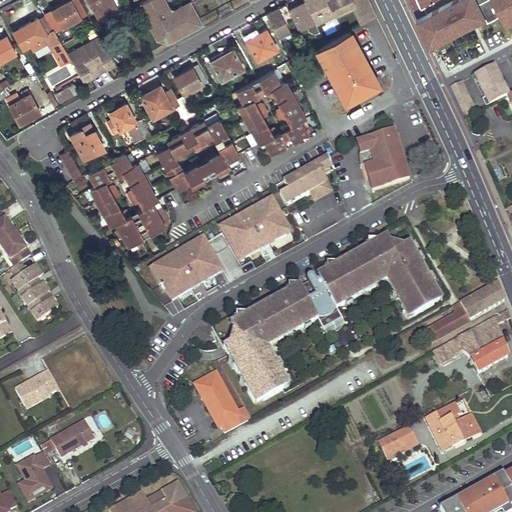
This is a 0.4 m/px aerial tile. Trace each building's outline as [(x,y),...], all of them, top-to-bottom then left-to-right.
[(87,13),(79,0),(68,0),(52,10),(62,27),(87,13)] [(89,0),(99,17),(117,7),(112,0),(89,0)] [(141,0),(139,1),(144,9),(141,10),(148,23),(151,22),(156,31),(154,32),(156,37),(169,41),(174,38),(172,36),(182,30),(177,20),(177,19),(157,13),(159,8),(167,4),(168,1),(167,0),(141,0)] [(183,2),(179,5),(183,16),(190,29),(196,26),(195,23),(203,19),(192,0),(185,5),(183,2)] [(286,3),(278,7),(285,21),(294,17),(300,30),(307,26),(309,31),(315,34),(319,32),(315,22),(305,0),(289,8),(286,3)] [(304,0),(305,0),(315,22),(335,13),(329,0),(328,0),(304,0)] [(328,0),(329,0),(335,13),(354,5),(351,0),(328,0)] [(351,0),(354,5),(361,22),(376,14),(369,0),(351,0)] [(408,0),(414,10),(434,0),(408,0)] [(455,0),(418,20),(428,39),(433,36),(437,44),(447,39),(445,34),(453,30),(455,35),(472,26),(470,22),(485,14),(488,18),(489,21),(502,14),(505,21),(511,17),(511,0),(482,0),(479,1),(478,0),(455,0)] [(177,20),(182,30),(183,33),(190,29),(183,16),(179,7),(179,5),(171,9),(168,1),(167,4),(159,8),(157,13),(177,19),(177,20)] [(278,7),(266,14),(278,36),(290,30),(285,21),(278,7)] [(62,27),(52,10),(45,14),(45,15),(54,31),(62,27)] [(470,22),(472,26),(488,18),(485,14),(470,22)] [(38,19),(37,18),(20,28),(35,55),(49,48),(59,65),(70,58),(69,57),(67,54),(54,31),(45,15),(38,19)] [(257,32),(255,28),(242,35),(245,39),(257,32)] [(277,48),(266,28),(257,32),(245,39),(257,59),(277,48)] [(357,43),(350,29),(346,31),(354,44),(357,43)] [(183,33),(182,30),(172,36),(174,38),(183,33)] [(445,34),(447,39),(455,35),(453,30),(445,34)] [(354,44),(346,31),(318,47),(325,59),(322,61),(327,70),(330,69),(335,78),(332,80),(337,89),(341,88),(348,101),(376,86),(369,72),(372,71),(367,61),(364,62),(358,54),(362,52),(357,43),(354,44)] [(0,61),(16,53),(6,36),(0,39),(0,61)] [(433,36),(428,39),(431,47),(437,44),(433,36)] [(92,40),(76,49),(77,53),(69,57),(70,58),(82,79),(90,74),(92,78),(108,69),(106,65),(114,61),(102,39),(94,44),(92,40)] [(325,59),(318,47),(315,48),(322,61),(325,59)] [(243,67),(232,49),(225,53),(212,60),(211,61),(221,79),(243,67)] [(225,53),(223,50),(211,57),(212,60),(225,53)] [(367,61),(362,52),(358,54),(364,62),(367,61)] [(122,60),(119,54),(114,57),(117,62),(122,60)] [(114,61),(106,65),(108,69),(116,64),(114,61)] [(208,81),(198,64),(174,77),(184,96),(193,92),(190,87),(199,82),(201,87),(204,85),(204,84),(208,81)] [(502,79),(494,64),(473,75),(484,96),(494,91),(492,85),(502,79)] [(279,83),(272,70),(237,90),(244,102),(239,105),(245,117),(243,118),(250,131),(252,130),(258,142),(264,139),(271,151),(265,154),(267,158),(287,147),(279,133),(274,131),(272,133),(263,116),(264,115),(266,109),(260,107),(258,108),(254,100),(260,97),(255,88),(262,84),(266,93),(272,95),(274,93),(283,110),(281,111),(280,118),(285,119),(287,118),(292,126),(286,129),(293,143),(313,133),(311,129),(306,132),(299,119),(304,117),(298,104),(299,103),(293,91),(291,92),(284,80),(279,83)] [(379,84),(372,71),(369,72),(376,86),(379,84)] [(494,91),(505,85),(502,79),(492,85),(494,91)] [(0,89),(9,85),(7,80),(0,84),(0,89)] [(476,111),(462,81),(450,87),(465,117),(476,111)] [(201,87),(199,82),(190,87),(193,92),(201,87)] [(77,91),(73,84),(69,86),(68,85),(56,93),(60,100),(77,91)] [(172,107),(159,84),(151,89),(146,91),(140,95),(153,117),(172,107)] [(262,84),(255,88),(260,97),(266,93),(262,84)] [(506,96),(510,94),(505,85),(494,91),(484,96),(489,105),(506,96)] [(348,101),(341,88),(337,89),(345,102),(348,101)] [(0,98),(8,94),(5,89),(0,91),(0,98)] [(18,124),(40,112),(29,93),(27,95),(25,90),(20,93),(23,97),(8,105),(18,124)] [(197,112),(193,104),(188,106),(182,96),(177,99),(181,105),(187,117),(197,112)] [(136,121),(126,103),(110,111),(113,118),(107,121),(114,133),(126,126),(134,143),(144,137),(146,140),(152,137),(141,118),(136,121)] [(187,117),(181,105),(174,109),(181,121),(187,117)] [(387,121),(384,116),(375,122),(378,127),(387,121)] [(239,153),(219,117),(207,125),(203,118),(166,139),(169,145),(156,152),(176,188),(189,181),(193,188),(206,181),(201,171),(202,170),(203,168),(201,163),(189,170),(185,173),(182,167),(174,172),(170,165),(178,160),(180,155),(179,153),(195,144),(196,146),(202,147),(204,141),(203,140),(211,135),(214,141),(223,136),(227,142),(218,147),(221,153),(216,155),(205,161),(207,165),(210,166),(212,165),(217,175),(230,168),(226,160),(239,153)] [(103,146),(89,121),(79,127),(80,129),(71,134),(72,137),(83,157),(103,146)] [(286,129),(279,133),(287,147),(293,143),(286,129)] [(407,172),(394,129),(382,132),(382,134),(357,142),(360,153),(358,155),(358,157),(359,163),(364,179),(368,179),(371,190),(408,179),(406,172),(407,172)] [(348,145),(343,135),(340,137),(345,146),(348,145)] [(223,136),(214,141),(218,147),(227,142),(223,136)] [(68,150),(60,154),(74,180),(82,176),(68,150)] [(207,155),(205,161),(216,155),(214,151),(207,155)] [(131,164),(124,152),(89,172),(95,184),(90,186),(97,199),(95,200),(102,213),(104,212),(111,224),(116,221),(120,227),(116,230),(120,235),(125,236),(129,244),(143,235),(131,213),(124,210),(122,210),(114,195),(115,194),(117,188),(110,186),(109,187),(105,179),(110,176),(105,168),(112,164),(116,172),(122,174),(124,173),(133,190),(131,190),(130,197),(136,199),(138,198),(143,206),(137,209),(150,232),(170,221),(167,217),(162,220),(157,212),(163,208),(160,204),(155,208),(151,201),(157,198),(151,187),(153,186),(146,173),(143,174),(137,161),(131,164)] [(330,193),(324,176),(333,172),(327,156),(285,180),(290,189),(281,194),(286,204),(310,192),(315,201),(330,193)] [(182,167),(178,160),(170,165),(174,172),(182,167)] [(189,170),(201,163),(194,161),(187,165),(189,170)] [(205,161),(201,163),(203,168),(202,170),(210,166),(207,165),(205,161)] [(110,176),(116,172),(112,164),(105,168),(110,176)] [(210,166),(202,170),(201,171),(206,181),(217,175),(212,165),(210,166)] [(239,262),(291,233),(272,199),(220,228),(239,262)] [(163,208),(157,212),(162,220),(167,217),(163,208)] [(137,209),(131,213),(143,235),(150,232),(137,209)] [(20,263),(31,256),(19,238),(13,230),(0,212),(0,246),(14,268),(20,263)] [(15,228),(13,230),(19,238),(21,237),(15,228)] [(324,329),(343,319),(337,309),(377,287),(375,284),(382,280),(384,283),(389,284),(404,312),(411,308),(416,317),(435,306),(433,304),(442,299),(433,283),(430,285),(427,278),(430,277),(422,263),(419,265),(416,258),(418,257),(410,243),(404,246),(391,244),(387,237),(380,242),(369,239),(367,249),(370,255),(362,259),(359,253),(339,264),(329,262),(327,271),(319,276),(320,278),(317,280),(316,278),(313,276),(311,276),(310,277),(308,279),(309,282),(310,285),(302,289),(301,286),(291,283),(288,293),(260,309),(263,315),(257,318),(253,312),(248,316),(238,313),(236,322),(231,325),(234,330),(231,343),(223,347),(231,360),(235,358),(238,365),(235,367),(242,381),(246,379),(250,386),(246,388),(255,403),(263,399),(265,401),(284,390),(279,381),(285,378),(270,350),(272,345),(270,343),(277,339),(279,342),(319,319),(324,329)] [(172,301),(223,272),(204,238),(192,245),(194,247),(178,255),(177,253),(150,268),(160,286),(163,284),(172,301)] [(370,255),(367,249),(359,253),(362,259),(370,255)] [(419,265),(422,263),(425,262),(422,255),(418,257),(416,258),(419,265)] [(14,268),(10,271),(14,277),(10,280),(18,291),(17,291),(37,320),(58,306),(48,291),(49,290),(42,281),(40,282),(37,277),(39,276),(32,265),(25,270),(20,263),(14,268)] [(430,285),(433,283),(436,281),(433,275),(430,277),(427,278),(430,285)] [(505,301),(497,282),(460,302),(462,306),(455,310),(454,314),(424,330),(431,343),(465,324),(464,323),(505,301)] [(409,321),(416,317),(411,308),(404,312),(409,321)] [(260,309),(253,312),(257,318),(263,315),(260,309)] [(0,338),(12,332),(0,311),(0,338)] [(511,319),(508,311),(450,343),(453,351),(455,350),(457,355),(462,351),(471,359),(478,373),(508,356),(497,325),(511,319)] [(443,356),(453,351),(450,343),(440,349),(443,356)] [(235,358),(231,360),(228,362),(232,369),(235,367),(238,365),(235,358)] [(49,371),(15,390),(26,410),(51,396),(50,394),(58,389),(49,371)] [(216,374),(194,386),(199,395),(203,393),(208,402),(204,404),(218,428),(220,427),(224,434),(241,424),(237,418),(240,417),(216,374)] [(290,387),(285,378),(279,381),(284,390),(290,387)] [(246,379),(242,381),(239,383),(243,389),(246,388),(250,386),(246,379)] [(203,393),(199,395),(204,404),(208,402),(203,393)] [(477,426),(472,415),(460,421),(457,416),(460,414),(455,404),(427,419),(443,452),(472,437),(469,430),(477,426)] [(95,438),(85,421),(51,440),(56,449),(61,457),(83,445),(88,443),(95,438)] [(481,433),(477,426),(469,430),(472,437),(481,433)] [(415,441),(409,428),(379,443),(385,455),(415,441)] [(511,429),(486,444),(487,446),(484,448),(486,453),(490,450),(499,467),(511,459),(511,429)] [(13,448),(15,452),(31,444),(29,440),(13,448)] [(56,449),(51,440),(41,446),(45,453),(46,455),(56,449)] [(417,445),(415,441),(385,455),(387,460),(417,445)] [(18,466),(27,482),(20,486),(29,502),(54,488),(43,469),(51,464),(46,455),(45,453),(36,457),(35,456),(18,466)] [(466,464),(464,460),(448,469),(450,473),(466,464)] [(509,511),(507,508),(511,505),(511,470),(502,476),(500,473),(437,508),(439,511),(509,511)] [(193,511),(186,498),(187,497),(178,481),(146,499),(141,491),(109,510),(109,511),(193,511)] [(0,495),(0,511),(9,511),(18,505),(9,490),(0,495)]
